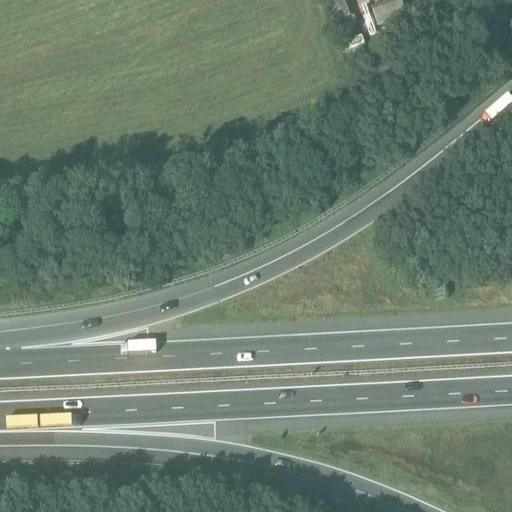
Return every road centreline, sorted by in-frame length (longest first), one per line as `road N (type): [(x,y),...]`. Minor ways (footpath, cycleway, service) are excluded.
road 1 (motorway): [(511,101),(413,185),(287,264),(15,364)]
road 2 (motorway): [(0,417),(511,392)]
road 3 (motorway): [(511,339),(15,364)]
road 4 (motorway): [(0,419),(270,460),(428,511)]
